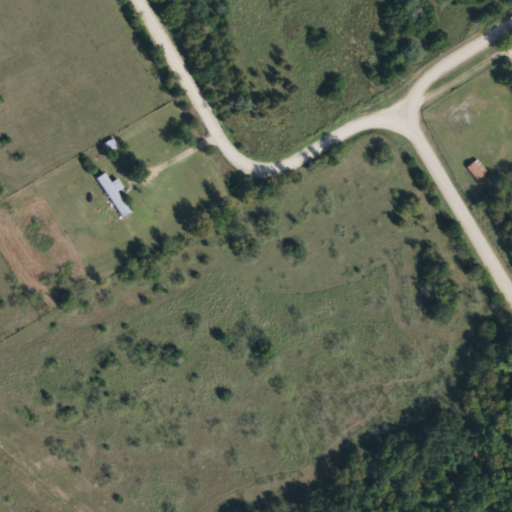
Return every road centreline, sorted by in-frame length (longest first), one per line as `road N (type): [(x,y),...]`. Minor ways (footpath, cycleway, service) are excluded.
road 1 (residential): [(398,96),(280,158),(252,157),(215,124),(141,0)]
road 2 (residential): [(511,290),(398,96)]
road 3 (residential): [(80,177),(144,169),(215,124)]
road 4 (residential): [(398,96),(511,16)]
